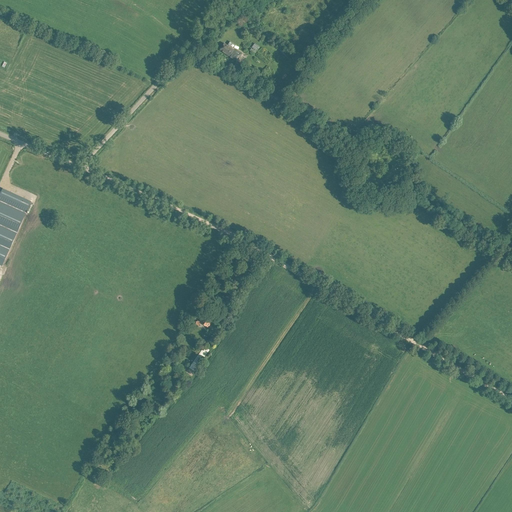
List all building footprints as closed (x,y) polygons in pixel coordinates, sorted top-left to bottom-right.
[(237,62),(242,54),(234,49),(234,50),(225,44),(220,50),(237,62)] [(279,88),(271,81),(267,86),(276,93),(279,88)] [(3,189),(0,195),(0,266),(2,267),(32,202),(3,189)] [(195,324),(199,326),(201,323),(208,328),(212,321),(203,314),(207,307),(204,305),(198,312),(202,318),(199,322),(198,321),(195,324)] [(209,350),(205,347),(203,351),(201,350),(189,368),(194,371),(206,354),(209,350)]
